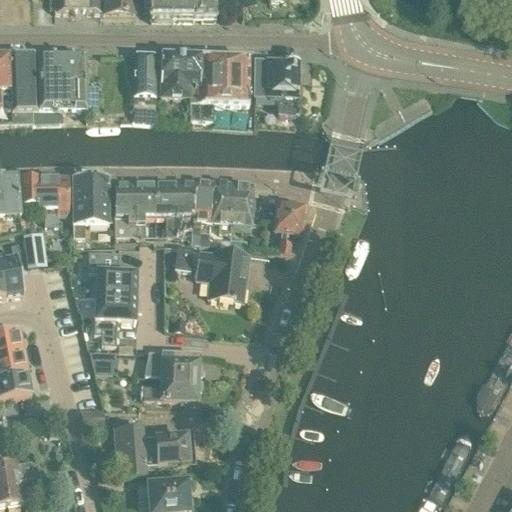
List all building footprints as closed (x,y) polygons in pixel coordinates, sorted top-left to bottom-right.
[(53,0),(55,0),(55,18),(101,18),(101,0),(53,0)] [(134,19),(134,0),(101,0),(101,18),(134,19)] [(144,0),(149,27),(158,27),(169,26),(169,27),(171,27),(167,0),(144,0)] [(167,0),(171,27),(190,27),(193,27),(189,0),(167,0)] [(215,27),(211,0),(189,0),(193,27),(203,27),(215,27)] [(267,0),(269,9),(287,6),(285,0),(267,0)] [(7,60),(0,60),(0,131),(11,131),(11,118),(10,95),(9,94),(9,87),(7,60)] [(9,60),(7,60),(9,87),(9,94),(10,95),(11,118),(11,131),(16,131),(32,130),(32,129),(31,118),(37,118),(36,60),(9,60)] [(37,118),(31,118),(32,129),(61,128),(61,118),(85,118),(85,127),(86,127),(85,91),(85,60),(36,60),(37,118)] [(154,129),(155,62),(133,61),(132,127),(154,129)] [(199,91),(199,63),(160,62),(159,105),(189,105),(189,103),(194,103),(194,91),(199,91)] [(213,111),(248,112),(249,64),(199,63),(199,91),(194,91),(194,103),(189,103),(189,105),(189,126),(213,127),(213,111)] [(299,121),(300,65),(253,65),(252,103),(277,103),(277,121),(299,121)] [(86,91),(85,91),(86,127),(93,126),(92,117),(98,117),(98,91),(86,91)] [(0,183),(0,222),(20,221),(17,183),(0,183)] [(56,183),(21,183),(23,210),(30,210),(30,215),(44,215),(44,232),(57,233),(57,222),(69,222),(69,183),(56,183)] [(73,183),(72,183),(72,244),(84,244),(84,231),(108,231),(108,212),(108,183),(73,183)] [(191,235),(190,250),(198,251),(199,238),(200,227),(209,228),(212,188),(194,187),(194,189),(191,235)] [(212,188),(209,228),(218,228),(218,238),(229,238),(232,189),(212,188)] [(173,189),(154,190),(154,222),(165,221),(166,242),(174,242),(173,189)] [(194,189),(173,189),(174,242),(182,242),(182,235),(191,235),(194,189)] [(232,189),(229,238),(242,238),(249,238),(250,230),(251,230),(253,191),(253,190),(232,189)] [(135,190),(114,190),(114,212),(114,222),(114,247),(134,247),(134,242),(135,242),(135,190)] [(154,190),(135,190),(135,242),(144,242),(144,222),(154,222),(154,190)] [(277,208),(274,236),(281,237),(280,251),(279,260),(290,261),(291,248),(285,248),(286,238),(303,239),(305,211),(291,209),(289,208),(284,207),(281,209),(277,208)] [(38,238),(22,240),(27,273),(42,271),(42,270),(40,270),(37,250),(40,250),(38,238)] [(198,251),(208,252),(209,239),(199,238),(198,251)] [(219,254),(221,254),(229,255),(230,246),(222,246),(219,245),(219,254)] [(229,255),(244,257),(244,255),(245,247),(230,245),(230,246),(229,255)] [(13,251),(10,251),(12,264),(16,264),(20,263),(17,250),(13,251)] [(176,254),(174,275),(176,275),(190,276),(191,257),(191,255),(176,254)] [(197,258),(194,283),(208,285),(205,304),(240,309),(245,276),(240,275),(242,261),(212,257),(211,260),(197,258)] [(88,259),(87,279),(95,280),(94,301),(94,303),(135,304),(136,294),(135,294),(136,281),(136,279),(134,279),(117,279),(118,260),(88,259)] [(12,264),(0,266),(0,288),(3,305),(4,305),(23,301),(18,274),(16,264),(12,264)] [(94,303),(93,341),(101,341),(101,352),(115,352),(116,328),(132,329),(134,329),(134,328),(135,314),(135,304),(94,303)] [(494,412),(511,378),(511,335),(511,336),(477,402),(475,406),(475,411),(475,415),(476,419),(477,423),(481,422),(485,421),(489,418),(492,415),(494,412)] [(18,337),(0,340),(0,362),(22,359),(18,337)] [(0,384),(26,380),(22,359),(0,362),(0,384)] [(143,382),(143,383),(161,383),(197,384),(197,383),(201,381),(202,373),(198,370),(198,360),(148,359),(143,382)] [(26,380),(0,384),(0,408),(31,402),(26,380)] [(143,393),(143,406),(196,407),(197,398),(201,396),(201,388),(197,385),(197,384),(161,383),(161,393),(143,393)] [(102,416),(79,416),(84,435),(102,434),(102,416)] [(440,511),(476,447),(476,446),(477,444),(477,442),(477,441),(476,439),(475,437),(474,436),(473,435),(471,434),(470,433),(468,433),(467,433),(465,433),(463,433),(462,434),(460,435),(459,436),(458,438),(422,503),(421,507),(420,511),(419,511),(440,511)] [(141,434),(113,436),(117,483),(145,480),(144,463),(156,462),(157,472),(194,469),(192,441),(142,445),(141,434)] [(0,511),(9,511),(21,511),(18,489),(32,487),(30,470),(0,474),(0,511)] [(187,511),(186,489),(136,492),(138,507),(149,506),(149,511),(187,511)]
